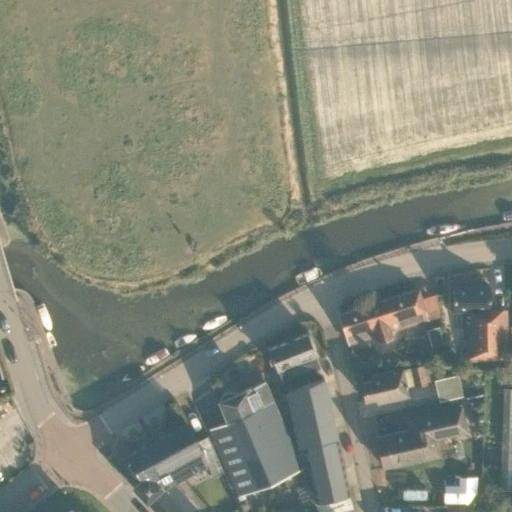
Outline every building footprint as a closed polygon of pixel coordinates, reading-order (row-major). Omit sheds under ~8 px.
[(489,306),(489,284),(453,285),(453,310),(469,310),(469,315),(465,315),(466,357),(505,356),(504,306),(489,306)] [(425,318),(417,290),(340,314),(348,342),(374,334),(376,341),(393,336),(391,329),(425,318)] [(443,341),(438,326),(427,329),(431,344),(443,341)] [(318,365),(305,333),(269,348),(282,379),(318,365)] [(454,362),(450,348),(440,351),(444,365),(454,362)] [(427,382),(426,380),(435,378),(432,365),(423,367),(422,363),(401,368),(400,366),(377,371),(379,377),(360,381),(364,398),(374,396),(375,402),(407,395),(405,384),(413,382),(413,385),(427,382)] [(437,377),(443,399),(467,393),(461,371),(437,377)] [(286,390),(298,445),(302,444),(306,464),(314,500),(348,493),(322,376),(286,390)] [(302,444),(298,445),(291,446),(264,380),(235,392),(228,389),(222,392),(218,399),(226,419),(209,426),(236,493),(306,464),(302,444)] [(511,386),(503,386),(499,488),(511,488),(511,386)] [(466,429),(459,400),(406,412),(409,427),(375,435),(382,465),(439,452),(435,436),(466,429)] [(157,511),(188,511),(195,506),(168,479),(206,459),(195,439),(187,423),(128,454),(141,477),(131,486),(157,511)] [(207,432),(195,439),(206,459),(214,472),(222,468),(207,432)]
